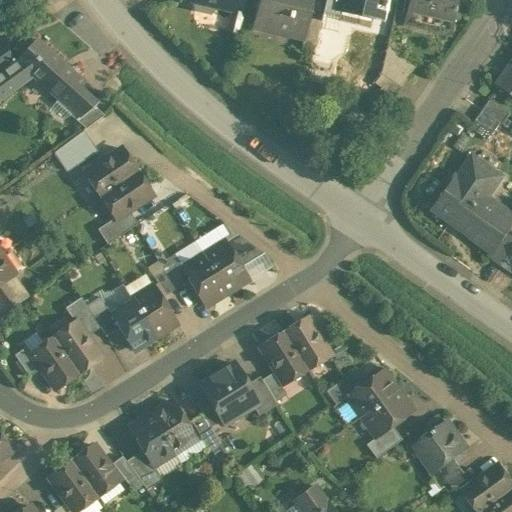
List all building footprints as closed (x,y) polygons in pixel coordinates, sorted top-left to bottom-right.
[(234,0),(191,0),(191,3),(195,4),(219,10),(231,13),(234,0)] [(314,0),(260,0),(254,27),(304,39),(305,40),(310,19),(314,0)] [(342,0),(326,0),(323,12),(342,16),(343,8),(341,7),(342,0)] [(384,0),(342,0),(341,7),(343,8),(380,17),(382,8),(388,9),(389,3),(384,1),(384,0)] [(460,0),(410,0),(405,24),(452,35),(457,12),(459,13),(460,8),(458,7),(460,0)] [(219,10),(195,4),(199,15),(210,18),(219,10)] [(243,15),(231,13),(226,31),(238,35),(243,15)] [(321,22),(310,19),(305,40),(304,39),(302,48),(314,50),(321,22)] [(84,84),(36,40),(16,62),(32,76),(58,99),(55,103),(62,109),(65,105),(80,119),(93,108),(94,108),(99,102),(82,86),(84,84)] [(415,68),(387,48),(381,74),(401,88),(415,68)] [(0,55),(0,98),(32,76),(16,62),(12,58),(7,51),(0,56),(0,55)] [(511,63),(498,83),(511,93),(511,63)] [(393,98),(381,89),(375,97),(387,106),(393,98)] [(510,114),(491,101),(483,111),(501,123),(501,124),(503,125),(510,114)] [(93,108),(80,119),(65,105),(62,109),(86,130),(104,116),(94,108),(93,108)] [(501,123),(483,111),(475,122),(493,135),(501,124),(501,123)] [(83,131),(54,153),(67,172),(98,152),(83,131)] [(122,149),(85,174),(86,175),(100,196),(100,197),(137,172),(137,171),(136,172),(123,151),(122,149)] [(511,211),(480,189),(495,169),(475,155),(460,176),(456,173),(432,208),(495,252),(511,228),(511,211)] [(137,172),(100,197),(101,197),(115,218),(114,218),(115,219),(128,211),(152,195),(151,193),(151,194),(137,173),(138,173),(137,172)] [(115,219),(98,230),(107,244),(137,225),(128,211),(115,219)] [(225,242),(238,234),(225,224),(195,243),(203,255),(225,242)] [(511,228),(495,252),(492,257),(503,266),(511,252),(511,228)] [(263,253),(238,234),(225,242),(240,267),(263,253)] [(225,242),(203,255),(226,293),(248,279),(240,267),(225,242)] [(181,269),(203,255),(195,243),(174,256),(181,269)] [(178,272),(181,269),(174,256),(167,260),(162,250),(154,255),(163,270),(173,263),(178,272)] [(511,252),(503,266),(511,272),(511,252)] [(0,255),(0,254),(0,285),(12,277),(15,275),(0,255)] [(226,293),(203,255),(181,269),(205,306),(226,293)] [(178,272),(173,263),(163,270),(175,290),(185,284),(178,272)] [(162,270),(152,276),(165,296),(175,290),(163,270),(162,270)] [(146,276),(125,289),(131,300),(132,299),(152,287),(146,276)] [(19,288),(12,277),(0,285),(0,289),(6,298),(19,288)] [(177,324),(153,286),(152,287),(132,299),(155,337),(177,324)] [(19,288),(6,298),(11,306),(25,296),(19,288)] [(87,307),(81,297),(65,308),(74,322),(75,322),(86,337),(100,328),(87,307)] [(110,313),(101,298),(87,307),(100,328),(106,336),(119,328),(110,313)] [(155,337),(132,299),(131,300),(110,313),(119,328),(133,351),(155,337)] [(322,342),(307,318),(306,319),(285,332),(284,332),(307,370),(308,370),(308,369),(329,356),(329,357),(330,356),(331,356),(322,342)] [(75,323),(54,337),(53,337),(53,338),(78,374),(79,374),(79,373),(99,359),(101,358),(86,337),(75,322),(74,322),(75,323)] [(283,333),(262,346),(261,347),(284,385),(286,384),(285,383),(306,370),(307,371),(307,370),(284,332),(283,333)] [(351,362),(335,335),(322,342),(331,356),(330,356),(338,370),(351,362)] [(78,374),(53,338),(52,338),(32,353),(32,352),(31,353),(30,353),(41,369),(56,390),(57,389),(57,388),(77,374),(78,374)] [(31,353),(27,347),(14,356),(29,377),(41,369),(30,353),(31,353)] [(247,385),(233,364),(200,385),(207,396),(222,420),(239,410),(246,411),(253,407),(258,404),(247,385)] [(361,386),(347,397),(361,417),(397,391),(383,371),(361,386)] [(286,395),(273,373),(262,380),(275,402),(286,395)] [(351,373),(326,392),(336,405),(347,397),(361,386),(351,373)] [(262,380),(260,377),(247,385),(258,404),(253,407),(259,416),(277,405),(262,380)] [(397,391),(361,417),(376,438),(377,438),(392,426),(412,412),(397,391)] [(207,396),(196,404),(203,415),(211,427),(222,420),(207,396)] [(196,439),(173,401),(151,415),(174,453),(196,439)] [(174,453),(151,415),(129,428),(143,451),(153,466),(174,453)] [(211,427),(203,415),(191,422),(210,452),(221,444),(211,427)] [(447,422),(418,443),(426,454),(426,461),(434,472),(435,473),(454,459),(467,449),(447,422)] [(392,426),(377,438),(376,438),(366,445),(376,459),(402,440),(392,426)] [(0,438),(0,458),(9,452),(0,438)] [(119,481),(93,445),(92,446),(92,447),(72,461),(71,461),(97,497),(98,497),(118,482),(119,481)] [(153,466),(143,451),(126,461),(143,485),(147,490),(162,481),(153,466)] [(12,454),(0,461),(0,474),(18,464),(12,454)] [(126,461),(122,457),(113,464),(133,492),(143,485),(126,461)] [(454,459),(435,473),(434,472),(431,474),(442,490),(445,487),(465,473),(454,459)] [(97,497),(71,461),(70,462),(71,462),(50,477),(50,476),(49,477),(74,511),(76,511),(96,497),(97,498),(97,497)] [(480,480),(464,492),(465,493),(465,492),(479,511),(482,511),(511,490),(511,482),(501,467),(501,466),(500,465),(480,480)] [(465,473),(445,487),(454,500),(464,492),(480,480),(471,468),(465,473)] [(333,511),(315,487),(295,501),(302,511),(333,511)] [(511,511),(511,490),(482,511),(511,511)]
